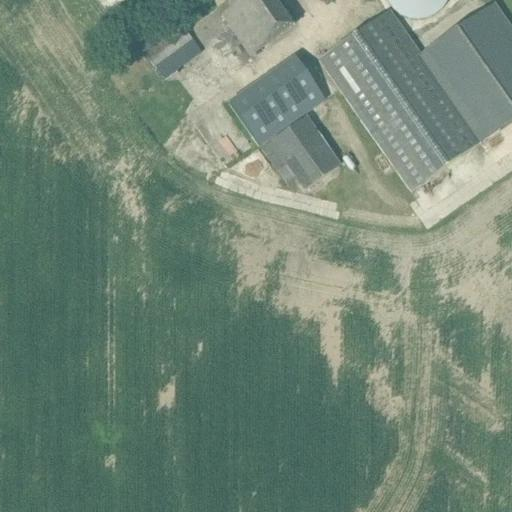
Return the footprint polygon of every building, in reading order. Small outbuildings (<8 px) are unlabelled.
[(294,26),(276,0),(226,0),(232,9),(221,16),(249,57),(294,26)] [(448,1),(447,0),(386,0),(388,2),(393,10),(400,16),(409,20),(418,21),(427,19),(436,15),(443,9),(448,1)] [(511,122),(511,30),(494,5),(420,56),(390,13),(319,63),(410,193),(481,144),(511,122)] [(177,19),(137,49),(153,70),(192,40),(177,19)] [(296,59),(280,70),(311,112),(325,102),(296,59)] [(305,120),(270,145),(262,150),(288,188),(296,182),(304,193),(339,168),(305,120)]
